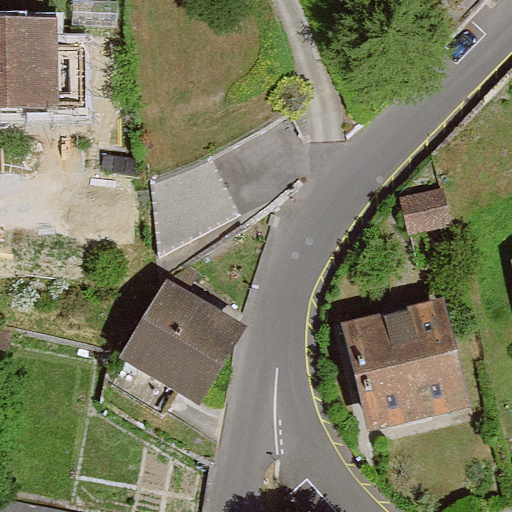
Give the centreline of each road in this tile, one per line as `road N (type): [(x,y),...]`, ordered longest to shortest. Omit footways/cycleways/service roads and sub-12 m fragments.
road 1 (residential): [(269,374),(284,299),(316,222),(511,20)]
road 2 (residential): [(363,511),(269,374)]
road 3 (residential): [(269,374),(238,511)]
